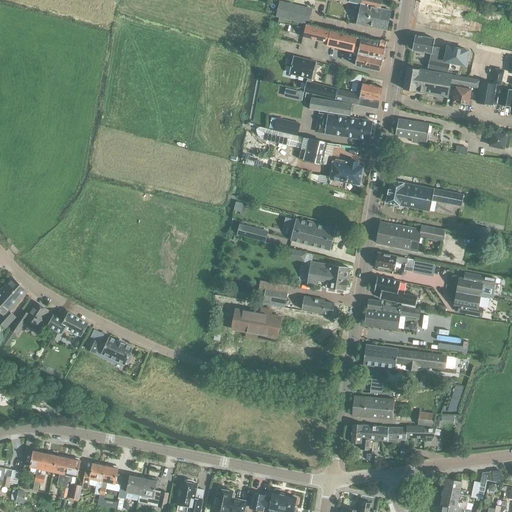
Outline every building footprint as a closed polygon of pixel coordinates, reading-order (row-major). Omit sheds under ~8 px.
[(349,0),(350,1),(349,2),(361,4),(357,23),(386,30),(391,10),(380,8),(381,0),(349,0)] [(435,0),(420,0),(418,12),(425,14),(425,15),(430,16),(430,15),(432,16),(429,28),(441,30),(443,19),(440,18),(443,2),(435,0)] [(279,2),(276,17),(294,21),(298,6),(279,2)] [(486,16),(483,32),(493,34),(490,46),(502,49),(509,21),(486,16)] [(361,39),(361,38),(306,25),(303,38),(327,43),(327,46),(334,47),(335,45),(341,46),(340,49),(353,52),(357,38),(361,39)] [(432,53),(435,39),(415,35),(412,50),(432,53)] [(361,38),(361,39),(355,65),(380,71),(385,48),(377,46),(378,43),(361,38)] [(446,58),(438,56),(431,55),(430,60),(429,60),(428,67),(436,69),(448,72),(450,64),(449,64),(450,62),(465,65),(468,50),(448,46),(446,58)] [(304,91),(336,99),(338,90),(338,89),(312,83),(317,62),(293,56),(289,74),(308,78),(307,81),(304,91)] [(473,87),(475,80),(407,67),(403,89),(416,91),(416,93),(421,94),(421,92),(448,97),(451,83),(473,87)] [(493,82),(501,84),(504,71),(496,69),(493,82)] [(493,105),(497,84),(481,81),(477,102),(493,105)] [(338,90),(336,99),(353,103),(378,108),(382,86),(359,82),(356,93),(338,90)] [(500,104),(511,106),(511,90),(503,89),(500,104)] [(326,112),(350,115),(352,104),(311,97),(309,109),(326,112)] [(329,114),(329,115),(318,113),(315,131),(369,140),(372,121),(329,114)] [(297,136),(300,124),(277,118),(277,119),(273,118),(270,129),(297,136)] [(395,136),(412,139),(411,142),(426,145),(427,138),(429,124),(398,119),(395,136)] [(301,148),(299,158),(320,163),(325,142),(304,137),(297,136),(270,129),(260,127),(256,129),(258,134),(260,138),(264,140),(301,148)] [(487,148),(503,151),(506,136),(490,132),(487,148)] [(459,153),(466,155),(467,148),(461,146),(459,153)] [(318,182),(318,183),(328,184),(328,185),(334,186),(346,189),(347,182),(361,185),(361,183),(364,181),(365,176),(363,174),(364,167),(358,165),(359,162),(349,161),(336,159),(335,161),(333,161),(330,177),(319,175),(319,176),(318,182)] [(391,180),(386,203),(429,211),(431,200),(462,206),(464,195),(391,180)] [(306,221),(297,219),(291,240),(329,250),(335,229),(314,223),(313,222),(308,220),(306,221)] [(397,235),(395,247),(417,251),(420,237),(442,241),(444,230),(421,225),(421,230),(380,221),(378,231),(397,235)] [(268,231),(246,226),(244,235),(265,241),(268,231)] [(473,236),(489,239),(491,229),(475,226),(473,236)] [(376,243),(395,247),(397,235),(378,231),(376,243)] [(289,248),(287,257),(304,262),(307,253),(289,248)] [(415,261),(415,260),(396,256),(378,252),(375,267),(393,271),(395,262),(405,264),(404,270),(412,272),(413,270),(415,261)] [(307,253),(304,262),(308,267),(307,278),(309,278),(308,283),(346,289),(349,267),(312,262),(313,255),(307,253)] [(459,278),(457,291),(480,296),(493,298),(494,286),(495,278),(473,274),(471,280),(459,278)] [(0,311),(2,313),(0,315),(0,322),(6,328),(16,317),(9,311),(28,291),(13,277),(0,290),(0,311)] [(398,290),(400,281),(377,277),(374,290),(389,293),(388,300),(402,303),(402,305),(415,308),(418,296),(404,294),(405,292),(398,290)] [(265,289),(263,303),(277,306),(280,292),(265,289)] [(457,291),(454,305),(466,307),(465,313),(481,316),(483,308),(478,308),(480,296),(457,291)] [(304,296),(302,309),(332,315),(334,303),(320,301),(320,299),(304,296)] [(368,299),(367,308),(382,310),(383,306),(381,306),(382,304),(383,304),(383,301),(368,299)] [(9,346),(17,333),(18,334),(25,324),(36,331),(49,310),(36,302),(28,314),(23,310),(11,329),(3,342),(9,346)] [(382,310),(367,308),(365,325),(398,330),(400,315),(419,318),(421,310),(401,307),(401,308),(383,306),(382,310)] [(89,323),(68,312),(64,319),(54,314),(47,325),(62,334),(66,327),(82,336),(89,323)] [(218,337),(215,353),(247,359),(250,342),(241,341),(242,336),(243,329),(228,326),(226,338),(218,337)] [(97,350),(102,352),(101,354),(125,365),(127,362),(129,363),(132,356),(130,355),(133,348),(125,344),(117,340),(117,341),(109,337),(105,346),(100,343),(90,338),(86,348),(95,353),(97,350)] [(255,343),(252,360),(282,365),(285,349),(255,343)] [(407,366),(417,367),(417,365),(442,368),(431,366),(432,355),(444,357),(444,356),(398,350),(398,348),(366,344),(363,365),(395,369),(397,358),(408,359),(407,366)] [(289,349),(286,366),(316,371),(319,355),(289,349)] [(353,416),(393,420),(395,399),(355,395),(353,416)] [(419,412),(418,425),(434,426),(435,413),(419,412)] [(381,441),(382,427),(352,424),(350,442),(361,443),(360,449),(369,450),(370,440),(381,441)] [(388,428),(382,427),(381,441),(387,441),(387,442),(396,442),(396,440),(406,440),(406,438),(426,439),(426,441),(432,441),(432,439),(433,439),(436,427),(406,426),(406,428),(388,428)] [(34,482),(39,483),(41,475),(42,469),(45,453),(33,451),(30,467),(37,468),(34,482)] [(42,469),(54,471),(57,456),(45,453),(42,469)] [(58,486),(63,487),(69,458),(64,457),(63,455),(59,454),(57,456),(54,471),(60,473),(58,486)] [(69,458),(63,487),(68,488),(69,482),(71,482),(72,475),(78,476),(81,461),(80,461),(79,458),(75,457),(73,459),(69,458)] [(94,494),(99,495),(106,466),(101,465),(100,463),(95,462),(94,464),(93,463),(91,473),(85,472),(82,488),(88,490),(91,478),(97,480),(94,494)] [(106,466),(99,495),(105,496),(108,482),(115,483),(118,469),(117,468),(117,466),(112,465),(111,467),(106,466)] [(0,467),(0,480),(10,482),(18,484),(20,472),(0,467)] [(127,492),(140,494),(144,478),(130,475),(128,485),(121,484),(118,497),(126,499),(127,492)] [(149,504),(149,502),(152,503),(151,504),(158,506),(165,508),(169,493),(155,490),(156,487),(157,487),(159,479),(149,477),(148,479),(144,478),(140,494),(139,502),(149,504)] [(447,478),(444,491),(468,496),(464,495),(465,490),(460,489),(462,481),(447,478)] [(182,481),(180,489),(179,489),(178,495),(179,495),(177,504),(188,507),(187,511),(199,511),(202,500),(194,499),(198,484),(195,483),(195,482),(193,481),(191,480),(190,480),(188,480),(185,480),(185,481),(182,481)] [(471,497),(477,498),(480,482),(474,481),(471,497)] [(480,482),(477,498),(483,499),(486,484),(480,482)] [(72,484),(69,497),(79,500),(82,486),(72,484)] [(217,488),(213,511),(215,511),(244,511),(247,501),(232,498),(233,491),(225,490),(226,488),(224,488),(222,487),(220,487),(219,488),(217,488)] [(16,500),(24,502),(26,493),(18,491),(16,500)] [(444,491),(441,504),(456,507),(466,509),(468,496),(444,491)] [(282,511),(285,511),(293,511),(296,511),(296,508),(295,506),(296,498),(285,496),(284,493),(281,493),(279,494),(273,493),(271,499),(265,498),(266,496),(253,493),(250,508),(263,510),(264,506),(270,507),(269,509),(275,510),(274,511),(282,511)] [(358,511),(361,501),(360,501),(358,511),(347,508),(345,511),(358,511)] [(373,511),(371,511),(372,503),(361,501),(358,511),(373,511)]
